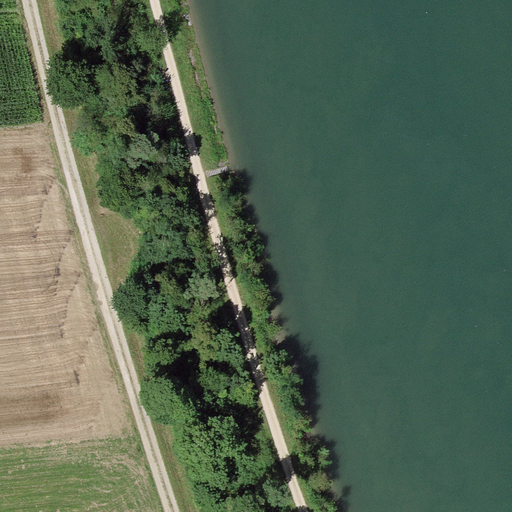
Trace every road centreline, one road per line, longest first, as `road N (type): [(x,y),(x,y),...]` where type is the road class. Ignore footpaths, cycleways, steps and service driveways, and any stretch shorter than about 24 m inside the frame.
road 1 (track): [(150,0),(249,364),(299,511)]
road 2 (track): [(168,511),(96,281),(25,0)]
